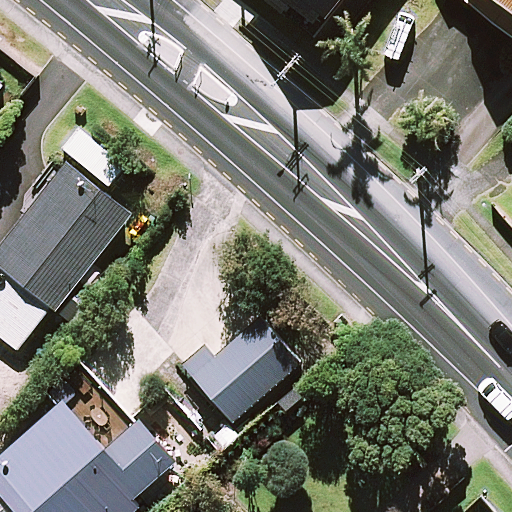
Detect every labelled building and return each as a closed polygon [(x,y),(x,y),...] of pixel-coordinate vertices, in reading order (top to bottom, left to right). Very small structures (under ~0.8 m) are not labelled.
[(302,0),(333,23),(351,0),(302,0)] [(511,0),(462,0),(473,8),(469,14),(511,46),(511,0)] [(70,165),(0,251),(0,267),(2,269),(0,271),(0,406),(18,384),(4,372),(132,215),(70,165)] [(306,362),(265,315),(223,352),(213,341),(187,364),(237,422),(306,362)] [(66,402),(0,461),(0,511),(120,511),(183,457),(146,415),(140,420),(83,356),(51,385),(66,402)]
